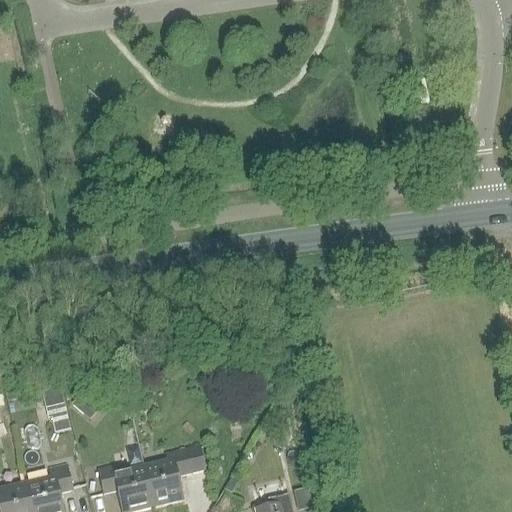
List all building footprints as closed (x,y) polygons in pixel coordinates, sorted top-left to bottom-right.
[(60,389),(41,394),(45,410),(64,406),(60,389)] [(93,404),(81,395),(71,407),(83,416),(93,404)] [(177,478),(191,475),(205,472),(199,448),(164,456),(166,463),(142,468),(151,510),(183,502),(177,478)] [(119,511),(141,511),(151,510),(142,468),(116,474),(115,468),(97,472),(102,496),(115,493),(119,511)] [(50,480),(23,486),(29,511),(62,511),(58,496),(72,492),(67,469),(48,473),(50,480)] [(0,511),(29,511),(23,486),(0,491),(0,511)] [(302,511),(318,511),(316,488),(300,489),(302,511)] [(288,511),(285,499),(267,503),(268,508),(254,511),(288,511)]
